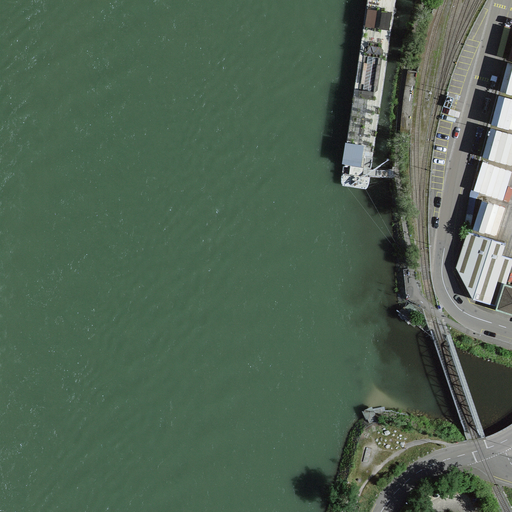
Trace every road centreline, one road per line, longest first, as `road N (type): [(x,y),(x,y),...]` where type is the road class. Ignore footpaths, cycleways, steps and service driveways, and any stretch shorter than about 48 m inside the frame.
road 1 (residential): [(511,329),(461,310),(442,270),(451,191),(501,0)]
road 2 (residential): [(489,447),(426,466),(395,489),(382,511)]
